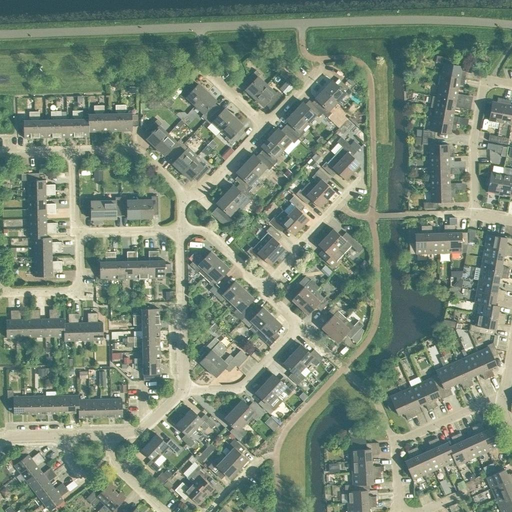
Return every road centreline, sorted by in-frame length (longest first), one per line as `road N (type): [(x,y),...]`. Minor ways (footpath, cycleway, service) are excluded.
road 1 (residential): [(179,230),(183,388)]
road 2 (residential): [(511,85),(492,82),(480,93),(473,214)]
road 3 (residential): [(299,326),(374,399),(394,443)]
road 4 (residential): [(261,289),(360,180)]
road 5 (residential): [(183,388),(239,387),(299,326)]
road 6 (residential): [(72,150),(136,151),(180,199)]
road 7 (residential): [(79,233),(80,290),(8,292)]
